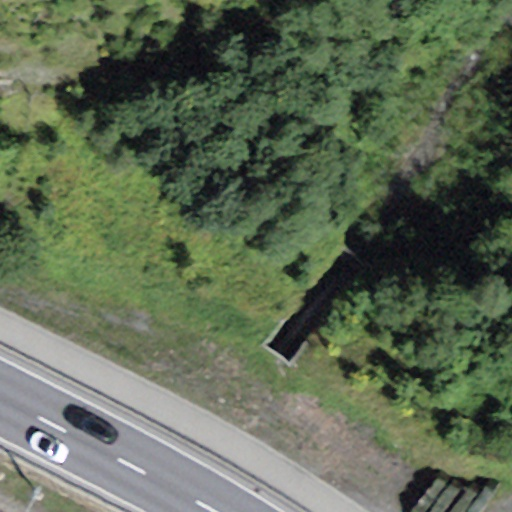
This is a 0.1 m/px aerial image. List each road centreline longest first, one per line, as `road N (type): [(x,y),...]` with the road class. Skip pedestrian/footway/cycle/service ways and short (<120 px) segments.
road 1 (track): [(342,511),(0,318)]
road 2 (primary): [(0,400),(213,511)]
